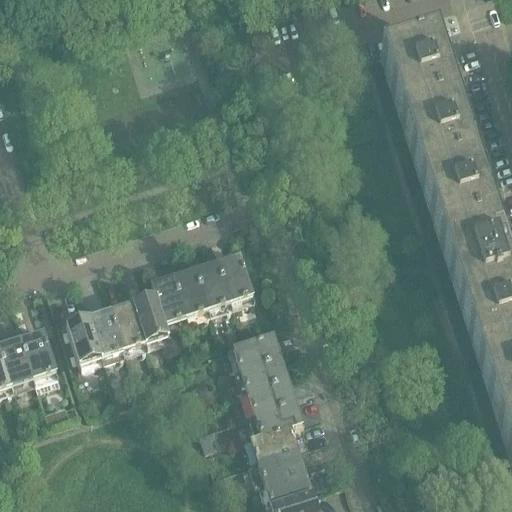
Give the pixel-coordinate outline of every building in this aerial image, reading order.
[(384,64),(404,125),(454,109),(434,48),(384,64)] [(404,125),(423,185),(473,169),(454,109),(404,125)] [(473,169),(423,185),(443,246),(493,229),(473,169)] [(443,246),(462,306),(511,289),(493,229),(443,246)] [(239,264),(217,272),(230,312),(252,304),(239,264)] [(217,272),(195,279),(207,319),(230,312),(217,272)] [(195,279),(172,286),(185,326),(207,319),(195,279)] [(172,286),(150,293),(153,305),(154,305),(163,333),(164,333),(185,326),(172,286)] [(511,289),(462,306),(482,366),(511,356),(511,289)] [(153,305),(132,312),(145,352),(167,344),(164,333),(163,333),(154,305),(153,305)] [(132,312),(110,319),(123,359),(145,352),(132,312)] [(110,319),(88,326),(101,366),(123,359),(110,319)] [(88,326),(65,333),(78,373),(101,366),(88,326)] [(42,340),(20,348),(33,388),(55,380),(42,340)] [(272,344),(232,357),(239,380),(279,367),(272,344)] [(20,348),(0,354),(0,361),(11,395),(33,388),(20,348)] [(511,356),(482,366),(501,427),(511,423),(511,356)] [(0,361),(0,398),(11,395),(0,361)] [(279,367),(239,380),(247,402),(286,389),(279,367)] [(126,369),(118,372),(121,380),(128,377),(126,369)] [(286,389),(247,402),(254,424),(294,411),(286,389)] [(125,404),(114,407),(117,416),(128,413),(125,404)] [(294,411),(254,424),(261,446),(289,437),(301,434),(294,411)] [(64,415),(43,421),(47,434),(68,427),(64,415)] [(511,423),(501,427),(511,460),(511,423)] [(261,446),(249,449),(256,472),(296,459),(289,437),(261,446)] [(208,439),(197,442),(203,459),(213,455),(208,439)] [(296,459),(256,472),(263,494),(304,481),(296,459)] [(304,481),(263,494),(269,511),(283,511),(311,503),(304,481)] [(223,483),(211,487),(216,501),(227,497),(223,483)] [(313,511),(311,503),(283,511),(313,511)]
